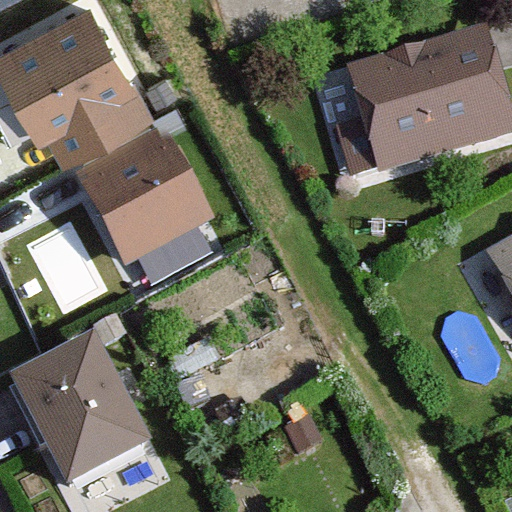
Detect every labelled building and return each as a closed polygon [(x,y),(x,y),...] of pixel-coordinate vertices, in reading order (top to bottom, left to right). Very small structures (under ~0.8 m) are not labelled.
[(131,84),(94,11),(12,54),(49,126),(131,84)] [(384,171),(511,134),(484,41),(356,79),(370,123),(384,171)] [(131,84),(49,126),(69,165),(83,158),(152,123),(131,84)] [(152,123),(83,158),(105,200),(93,206),(125,267),(205,226),(152,123)] [(370,123),(341,133),(355,181),(384,171),(370,123)] [(511,290),(511,252),(496,262),(511,290)] [(149,451),(99,354),(26,392),(77,488),(149,451)]
